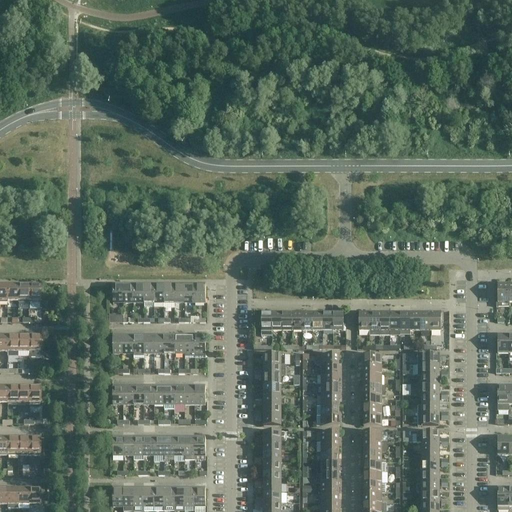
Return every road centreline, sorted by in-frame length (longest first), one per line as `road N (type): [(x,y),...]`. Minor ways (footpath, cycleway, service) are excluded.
road 1 (unknown): [(40,0),(117,32),(180,30),(241,46),(295,29),(320,31),(400,60),(428,60),(511,33)]
road 2 (residential): [(227,511),(226,264),(346,262)]
road 3 (residential): [(468,511),(470,275),(458,262),(346,262)]
road 4 (unclassified): [(0,133),(53,110),(93,109),(211,165),(345,167)]
road 5 (unclassified): [(345,167),(511,167)]
